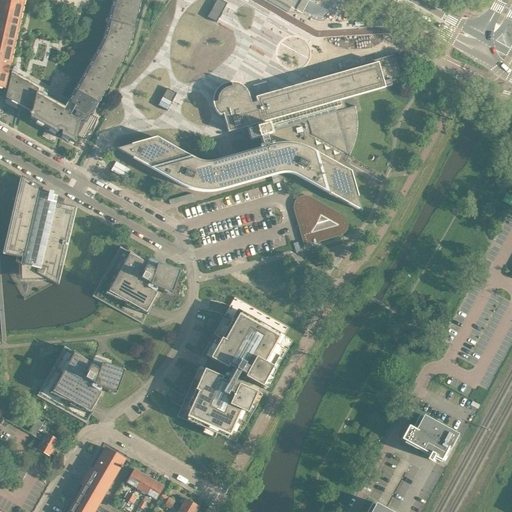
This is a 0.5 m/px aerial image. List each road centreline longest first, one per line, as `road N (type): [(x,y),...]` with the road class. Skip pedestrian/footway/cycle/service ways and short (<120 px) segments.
road 1 (unclassified): [(103,432),(105,414),(145,387),(177,346),(191,299),(180,245)]
road 2 (unclassified): [(349,511),(424,374),(447,364)]
road 3 (residential): [(214,511),(222,496),(103,432)]
road 4 (unclassified): [(180,245),(177,232),(81,180)]
